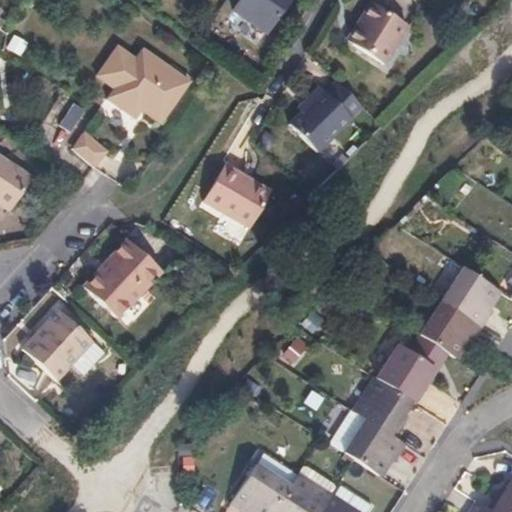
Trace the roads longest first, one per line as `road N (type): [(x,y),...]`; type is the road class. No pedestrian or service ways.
road 1 (residential): [(408,511),(465,422),(511,396)]
road 2 (residential): [(10,303),(93,204)]
